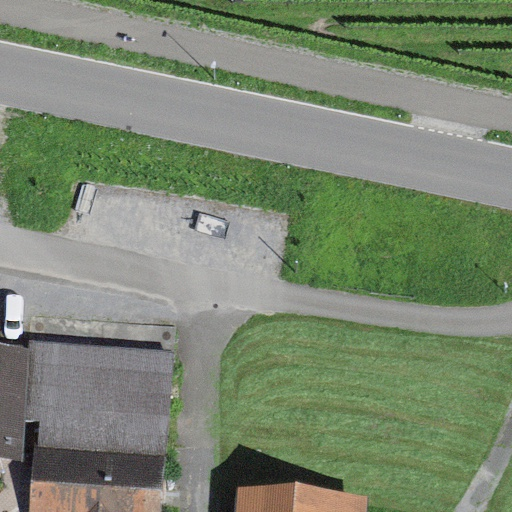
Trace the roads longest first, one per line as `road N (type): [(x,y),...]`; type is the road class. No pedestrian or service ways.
road 1 (residential): [(511,323),(493,332),(216,291),(0,241)]
road 2 (tertiary): [(0,72),(511,177)]
